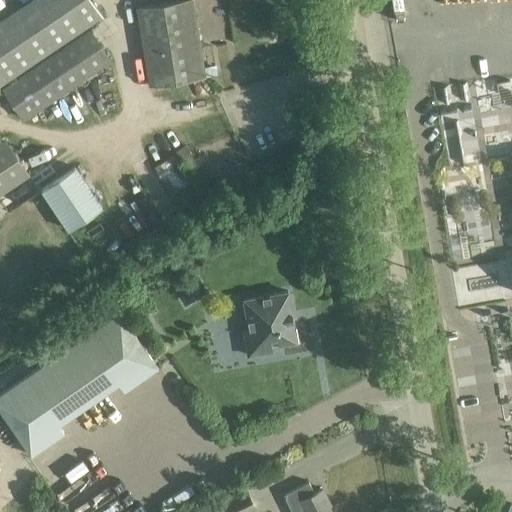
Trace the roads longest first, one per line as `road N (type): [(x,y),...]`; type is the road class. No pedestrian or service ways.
road 1 (unclassified): [(434,511),(351,0)]
road 2 (unknown): [(110,0),(144,103),(163,114)]
